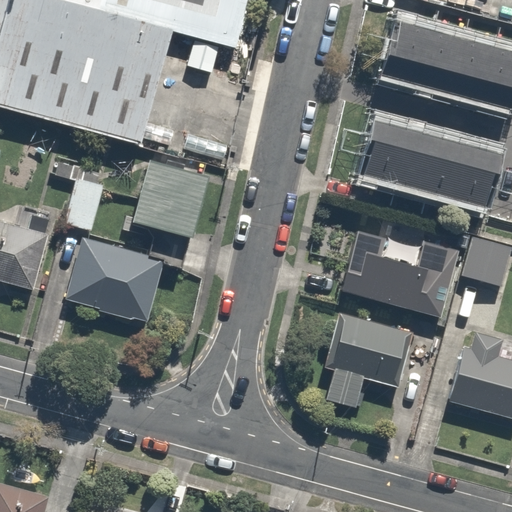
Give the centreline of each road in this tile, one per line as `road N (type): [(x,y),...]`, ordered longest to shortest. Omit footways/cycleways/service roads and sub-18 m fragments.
road 1 (residential): [(216,442),(311,0)]
road 2 (residential): [(216,442),(472,511)]
road 3 (residential): [(0,383),(216,442)]
